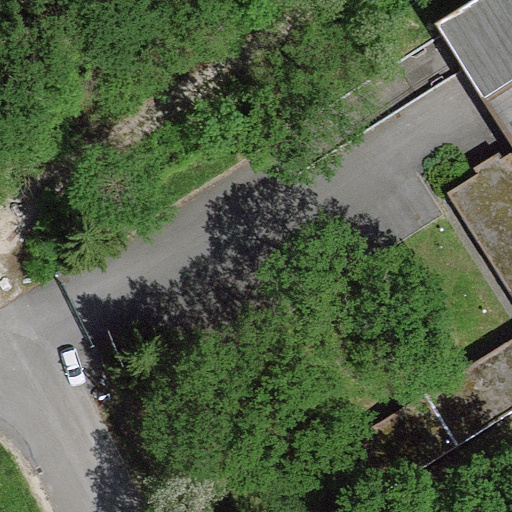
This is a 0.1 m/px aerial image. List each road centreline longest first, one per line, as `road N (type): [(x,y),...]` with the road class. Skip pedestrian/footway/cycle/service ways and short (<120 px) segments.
road 1 (track): [(345,0),(125,142),(0,250)]
road 2 (unclassified): [(103,511),(21,348)]
